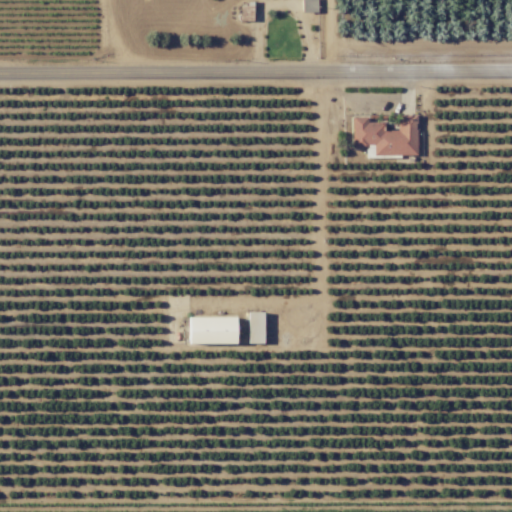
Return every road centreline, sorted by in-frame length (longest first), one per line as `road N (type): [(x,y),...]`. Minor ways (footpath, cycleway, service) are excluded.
road 1 (tertiary): [(511,71),(0,72)]
road 2 (track): [(322,72),(318,314)]
